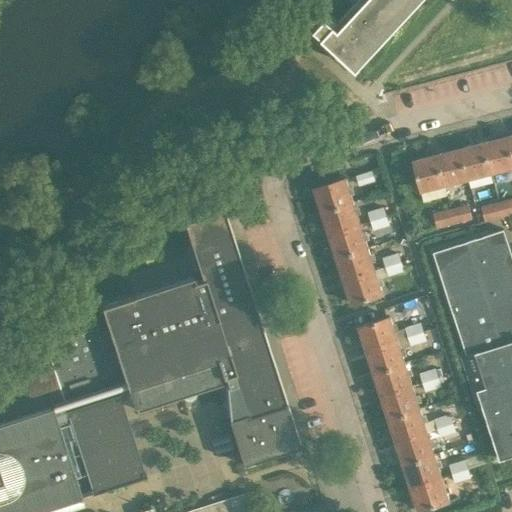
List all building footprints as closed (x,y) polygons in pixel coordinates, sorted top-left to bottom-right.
[(366,0),(340,28),(327,16),(316,29),(358,68),(420,0),(366,0)] [(511,166),(511,158),(506,134),(482,140),(490,172),(511,166)] [(490,172),(482,140),(459,147),(467,178),(490,172)] [(467,178),(459,147),(436,153),(444,184),(467,178)] [(421,190),(444,184),(436,153),(413,159),(421,190)] [(375,181),(372,170),(356,175),(359,186),(375,181)] [(315,187),(323,211),(353,201),(346,178),(315,187)] [(511,198),(499,202),(503,216),(511,213),(511,198)] [(330,234),(361,224),(353,201),(323,211),(330,234)] [(499,202),(481,207),(485,221),(503,216),(499,202)] [(467,204),(451,208),(455,222),(471,218),(467,204)] [(368,212),(370,221),(386,216),(384,207),(368,212)] [(451,208),(432,214),(436,227),(455,222),(451,208)] [(44,343),(47,353),(40,355),(20,362),(0,382),(0,511),(25,511),(27,511),(80,494),(54,416),(65,412),(91,492),(145,474),(119,392),(126,389),(132,405),(135,405),(136,409),(226,380),(224,374),(228,385),(235,382),(236,384),(223,388),(232,418),(227,419),(242,464),(299,446),(222,209),(183,221),(202,279),(194,281),(192,276),(100,306),(108,330),(98,333),(96,327),(44,343)] [(389,226),(386,216),(370,221),(373,231),(389,226)] [(338,257),(368,247),(361,224),(330,234),(338,257)] [(479,408),(483,407),(500,459),(511,454),(511,261),(501,229),(490,233),(432,252),(465,354),(462,355),(479,408)] [(398,253),(372,261),(368,247),(338,257),(345,280),(401,262),(398,253)] [(404,271),(401,262),(386,267),(388,276),(404,271)] [(375,270),(345,280),(353,303),(383,293),(378,279),(375,270)] [(390,316),(359,326),(367,350),(397,340),(394,330),(390,316)] [(420,322),(404,327),(408,337),(423,332),(420,322)] [(426,341),(423,332),(408,337),(410,346),(426,341)] [(397,340),(367,350),(373,369),(374,373),(405,363),(400,349),(397,340)] [(405,363),(374,373),(381,395),(412,385),(405,363)] [(419,373),(423,383),(439,377),(435,368),(419,373)] [(441,386),(439,377),(423,383),(425,392),(441,386)] [(412,385),(381,395),(389,418),(419,408),(412,385)] [(419,408),(389,418),(389,420),(396,441),(427,431),(424,422),(419,408)] [(450,413),(434,418),(437,428),(453,422),(450,413)] [(427,431),(396,441),(403,463),(434,453),(430,440),(456,431),(453,422),(437,428),(427,431)] [(411,486),(441,476),(434,453),(403,463),(411,486)] [(449,464),(452,474),(468,469),(465,459),(449,464)] [(471,478),(468,469),(452,474),(456,483),(471,478)] [(418,510),(449,500),(441,476),(411,486),(418,510)] [(139,511),(255,511),(249,492),(185,511),(153,511),(152,507),(139,511)]
